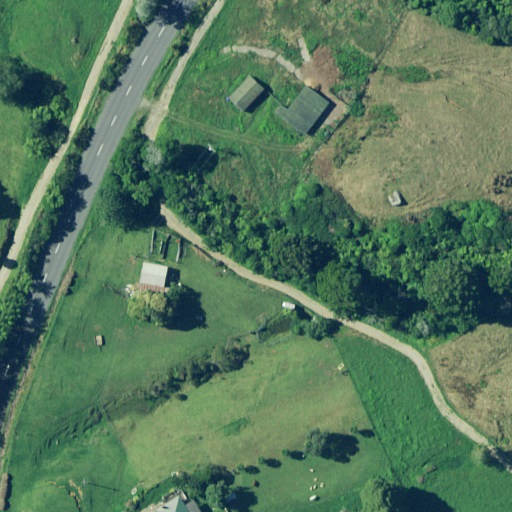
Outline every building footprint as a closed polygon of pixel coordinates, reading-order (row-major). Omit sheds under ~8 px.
[(264,89),(249,75),(227,97),(243,112),(264,89)] [(280,103),(273,112),(305,135),(329,102),(304,84),(287,108),(280,103)] [(188,253),(178,251),(176,263),(186,265),(188,253)] [(175,281),(169,280),(172,265),(142,260),(134,311),(163,316),(168,288),(174,289),(173,293),(184,295),(188,276),(176,274),(175,281)] [(190,511),(180,495),(154,510),(155,511),(190,511)]
